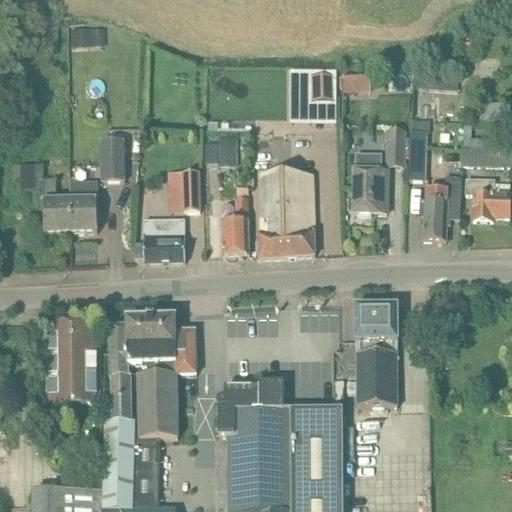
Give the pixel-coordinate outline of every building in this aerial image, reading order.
[(34,30),(33,56),(55,58),(56,32),(34,30)] [(72,32),(72,51),(88,51),(88,32),(72,32)] [(303,95),(308,83),(282,73),(277,86),(303,95)] [(343,95),(373,95),(373,78),(343,78),(343,95)] [(434,93),(457,94),(458,83),(435,82),(434,93)] [(315,110),(334,110),(334,83),(315,84),(315,110)] [(425,186),(426,147),(427,138),(428,138),(429,126),(412,125),(412,136),(409,136),(407,186),(425,186)] [(402,172),(403,138),(387,138),(387,172),(402,172)] [(220,143),(220,160),(238,160),(238,143),(220,143)] [(124,185),(124,145),(102,145),(102,185),(124,185)] [(203,166),(217,166),(216,147),(203,147),(203,166)] [(511,154),(494,154),(463,153),(463,169),(511,170),(511,154)] [(356,159),(355,198),(355,218),(387,218),(387,175),(381,175),(381,159),(356,159)] [(43,169),(21,170),(21,192),(43,191),(43,184),(43,169)] [(199,177),(184,177),(184,191),(184,217),(199,217),(199,191),(199,177)] [(258,242),(258,243),(259,263),(315,260),(311,179),(261,181),(263,241),(258,242)] [(446,182),(445,193),(426,192),(426,204),(421,204),(420,220),(424,220),(423,245),(445,246),(446,229),(450,229),(451,224),(460,224),(462,183),(446,182)] [(96,183),(70,183),(70,202),(71,237),(97,236),(97,216),(96,183)] [(54,184),(43,184),(43,191),(44,217),(44,237),(71,237),(70,202),(54,202),(54,184)] [(511,188),(494,188),(494,185),(467,184),(466,199),(474,199),(473,224),(493,225),(493,221),(509,221),(510,199),(511,199),(511,188)] [(221,228),(222,241),(223,261),(250,260),(249,240),(247,194),(234,194),(235,227),(221,228)] [(159,221),(160,204),(147,204),(146,221),(159,221)] [(144,248),(135,248),(135,264),(144,263),(144,267),(185,266),(185,264),(185,246),(185,236),(184,224),(143,224),(144,236),(144,248)] [(398,310),(355,310),(355,346),(361,346),(361,356),(357,356),(357,412),(398,411),(397,356),(393,356),(393,346),(398,346),(398,310)] [(127,329),(110,329),(110,350),(113,425),(106,426),(104,497),(103,511),(159,511),(160,443),(178,442),(176,378),(182,378),(182,388),(197,388),(196,354),(195,334),(175,335),(175,323),(127,324),(127,329)] [(99,407),(98,348),(98,328),(48,329),(49,409),(84,409),(84,425),(101,424),(101,407),(99,407)] [(344,511),(343,413),(284,413),(284,387),(259,387),(259,391),(225,391),(225,401),(222,401),(219,405),(219,441),(228,441),(227,511),(344,511)] [(103,511),(104,497),(33,496),(33,511),(103,511)]
